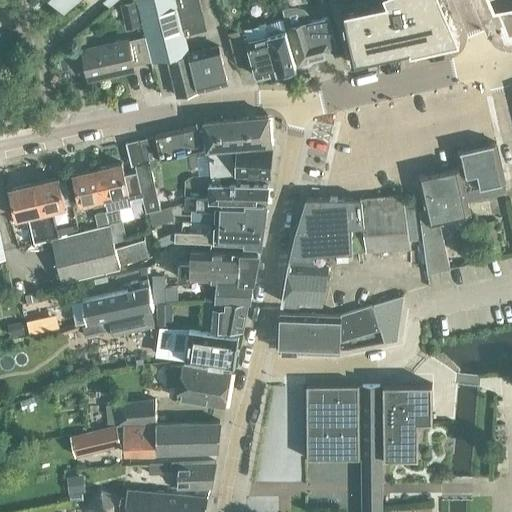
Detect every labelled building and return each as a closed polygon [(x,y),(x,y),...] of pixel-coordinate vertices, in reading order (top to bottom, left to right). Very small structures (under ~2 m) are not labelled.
[(58,0),(65,9),(76,0),(58,0)] [(137,0),(147,36),(153,60),(153,61),(168,57),(178,95),(198,90),(198,89),(228,82),(219,45),(190,52),(186,33),(206,28),(199,0),(137,0)] [(387,0),(388,0),(342,11),(354,63),(459,39),(453,26),(455,25),(444,0),(387,0)] [(285,6),(284,6),(289,24),(299,63),(301,63),(304,65),(311,63),(313,60),(340,53),(329,13),(312,18),(310,11),(306,6),(299,4),(292,4),(285,6)] [(293,71),(296,66),(283,18),(228,32),(235,61),(253,57),(258,76),(278,71),(284,74),(293,72),(293,71)] [(133,65),(153,60),(147,36),(128,40),(128,39),(83,48),(90,79),(134,70),(133,65)] [(182,128),(156,135),(161,158),(184,152),(184,151),(207,146),(207,148),(239,145),(239,149),(272,152),(269,114),(263,115),(205,120),(206,126),(200,128),(199,124),(182,128)] [(156,135),(126,142),(131,165),(135,164),(150,161),(161,158),(156,135)] [(461,165),(459,165),(464,190),(505,180),(496,141),(457,150),(461,165)] [(270,177),(272,152),(239,149),(238,160),(232,160),(231,151),(212,152),(214,174),(233,173),(233,169),(237,169),(237,174),(270,177)] [(161,208),(150,161),(135,164),(137,171),(143,195),(146,212),(151,211),(161,208)] [(125,174),(122,162),(98,167),(106,202),(111,221),(122,218),(120,207),(132,204),(130,198),(143,195),(137,171),(125,174)] [(470,213),(464,190),(459,165),(417,175),(425,208),(418,209),(429,271),(450,268),(441,220),(470,213)] [(98,167),(74,173),(82,208),(106,202),(98,167)] [(59,176),(35,182),(48,237),(74,231),(72,225),(58,228),(53,209),(66,206),(59,176)] [(35,240),(48,237),(35,182),(10,188),(18,218),(29,216),(35,240)] [(208,197),(207,197),(207,201),(268,201),(271,185),(208,184),(208,197)] [(300,223),(291,250),(315,252),(366,249),(410,247),(409,239),(419,237),(414,197),(404,198),(404,193),(355,199),(308,198),(305,206),(308,207),(308,225),(300,223)] [(215,210),(215,220),(265,223),(268,201),(207,201),(207,197),(186,196),(185,209),(215,210)] [(161,208),(151,211),(154,224),(174,219),(171,206),(161,208)] [(97,226),(109,223),(106,211),(95,214),(97,226)] [(259,243),(258,245),(261,245),(265,223),(215,220),(214,232),(176,231),(158,238),(161,245),(172,241),(259,243)] [(483,261),(502,256),(494,220),(474,224),(483,261)] [(120,262),(116,246),(110,223),(51,238),(62,281),(121,267),(120,262)] [(144,237),(116,246),(120,262),(149,253),(144,237)] [(190,276),(217,278),(252,279),(256,279),(256,277),(253,270),(254,264),(260,257),(261,252),(240,251),(240,250),(191,248),(190,261),(180,261),(180,277),(189,278),(190,276)] [(314,262),(315,252),(291,250),(283,302),(299,303),(323,304),(330,262),(314,262)] [(153,282),(165,281),(165,273),(152,274),(153,282)] [(205,299),(216,299),(248,301),(251,301),(252,279),(217,278),(217,284),(206,283),(205,299)] [(129,289),(83,299),(88,322),(110,318),(152,309),(154,309),(149,285),(148,279),(128,283),(129,289)] [(165,282),(153,282),(154,304),(157,304),(165,304),(165,300),(165,286),(165,282)] [(27,295),(28,302),(38,300),(36,293),(27,295)] [(281,312),(280,343),(285,343),(285,350),(331,352),(331,348),(340,349),(340,341),(380,328),(385,342),(397,340),(402,308),(404,294),(341,314),(281,312)] [(242,332),(248,301),(216,299),(213,327),(242,332)] [(157,304),(157,317),(157,325),(173,325),(172,304),(165,304),(157,304)] [(152,309),(110,318),(113,330),(113,334),(155,325),(152,309)] [(86,336),(113,330),(110,318),(88,322),(83,323),(86,336)] [(11,336),(25,332),(22,320),(8,324),(11,336)] [(29,322),(31,334),(39,333),(38,321),(29,322)] [(192,327),(186,358),(236,367),(241,335),(192,327)] [(170,364),(166,384),(179,387),(177,397),(225,405),(230,371),(185,363),(170,364)] [(433,421),(432,383),(307,384),(308,458),(360,457),(360,456),(362,456),(362,457),(383,457),(383,456),(384,456),(384,457),(419,457),(418,421),(433,421)] [(156,399),(116,401),(116,404),(117,423),(124,423),(124,422),(157,422),(156,399)] [(160,452),(219,451),(219,421),(160,422),(160,452)] [(124,422),(124,423),(125,452),(160,452),(160,422),(157,422),(124,422)] [(123,444),(117,423),(71,435),(77,456),(123,444)] [(362,491),(362,511),(383,511),(383,503),(383,457),(362,457),(362,491)] [(178,462),(171,462),(171,472),(177,472),(178,487),(212,486),(213,486),(215,461),(178,462)] [(164,463),(149,463),(149,472),(164,472),(164,463)] [(84,474),(68,475),(69,492),(82,491),(85,491),(84,474)] [(125,511),(205,511),(207,496),(128,488),(125,511)] [(101,489),(88,506),(92,511),(120,511),(121,497),(101,489)]
